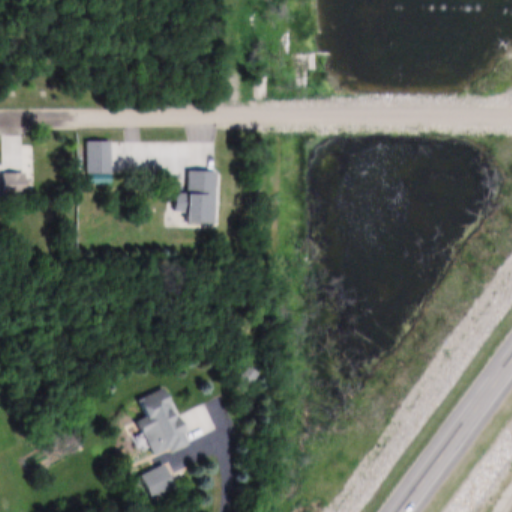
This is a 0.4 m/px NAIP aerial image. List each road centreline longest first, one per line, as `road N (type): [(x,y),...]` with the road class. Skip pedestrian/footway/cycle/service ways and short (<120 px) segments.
road 1 (residential): [(511,114),(0,114)]
road 2 (primary): [(403,511),(511,366)]
